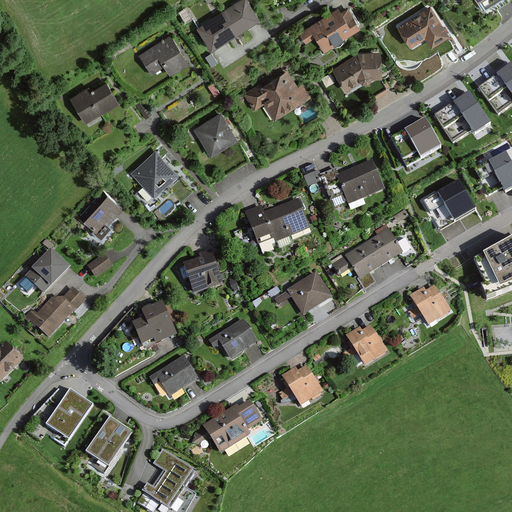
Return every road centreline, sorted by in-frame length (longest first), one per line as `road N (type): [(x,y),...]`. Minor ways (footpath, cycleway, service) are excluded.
road 1 (residential): [(69,359),(201,217),(442,80),(511,24)]
road 2 (residential): [(69,359),(141,416),(171,423),(415,272)]
